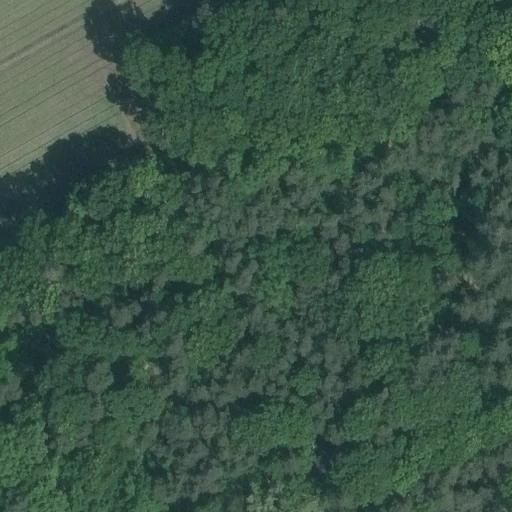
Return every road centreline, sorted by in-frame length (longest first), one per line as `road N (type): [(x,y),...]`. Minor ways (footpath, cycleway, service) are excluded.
road 1 (track): [(189,511),(511,402)]
road 2 (track): [(104,511),(0,432)]
